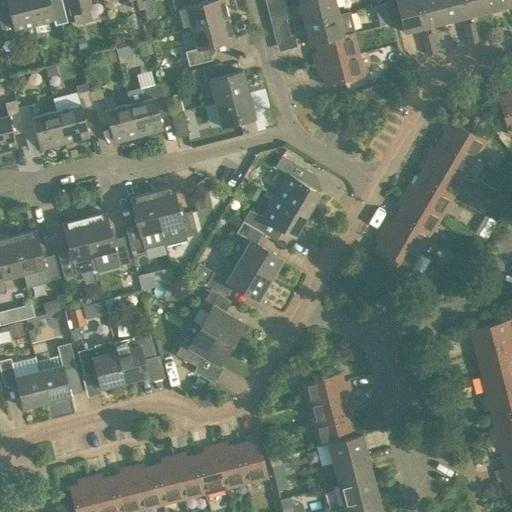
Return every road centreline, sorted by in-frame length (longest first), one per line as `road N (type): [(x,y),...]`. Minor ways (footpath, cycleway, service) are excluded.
road 1 (residential): [(299,304),(238,406),(195,416),(163,403),(22,439),(13,457),(0,460)]
road 2 (residential): [(0,181),(36,183),(109,164),(141,168),(286,133)]
road 3 (residential): [(511,48),(444,62),(371,184)]
road 4 (residential): [(377,342),(381,332),(473,309),(511,242)]
road 5 (residential): [(415,511),(373,352),(377,342)]
road 6 (residential): [(371,184),(299,304)]
road 7 (residential): [(286,133),(252,0)]
